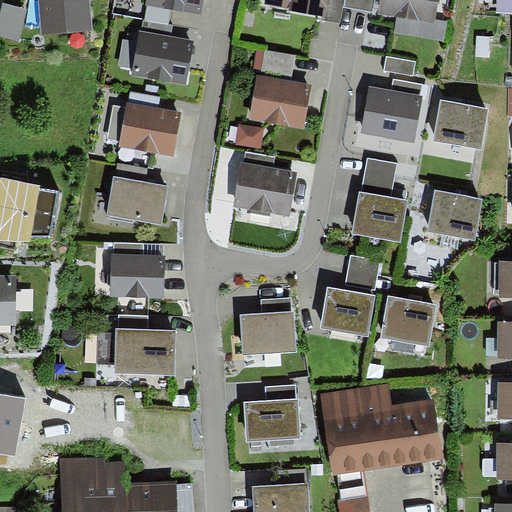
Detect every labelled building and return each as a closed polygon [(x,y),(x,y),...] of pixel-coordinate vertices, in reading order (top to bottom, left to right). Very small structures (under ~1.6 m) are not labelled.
[(89,0),(38,0),(42,38),(92,33),(89,0)] [(148,0),(147,4),(200,14),(202,0),(148,0)] [(265,0),(264,4),(288,8),(288,11),(323,17),(326,0),(265,0)] [(344,0),(326,0),(323,17),(323,19),(340,23),(343,7),(344,0)] [(344,0),(343,7),(373,12),(375,0),(344,0)] [(437,0),(379,0),(377,14),(397,18),(394,33),(444,42),(447,22),(433,20),(437,0)] [(28,9),(3,3),(0,15),(0,36),(20,41),(28,9)] [(143,19),(140,31),(171,37),(173,25),(143,19)] [(171,37),(140,31),(138,42),(123,39),(118,66),(133,69),(132,74),(185,85),(193,41),(171,37)] [(297,56),(266,50),(265,52),(257,50),(254,69),(261,71),(260,74),(292,80),(297,56)] [(415,62),(386,57),(384,70),(413,75),(415,62)] [(313,86),(257,75),(249,119),(304,129),(313,86)] [(391,91),(420,96),(422,84),(393,79),(391,91)] [(391,91),(370,87),(362,134),(415,143),(423,96),(420,96),(391,91)] [(131,92),(129,102),(159,108),(161,97),(131,92)] [(489,109),(443,100),(435,141),(481,150),(489,109)] [(129,102),(127,102),(126,108),(113,105),(106,139),(121,142),(120,147),(173,158),(182,113),(159,108),(129,102)] [(264,129),(239,125),(236,145),(261,149),(264,129)] [(246,151),(244,163),(273,169),(275,157),(246,151)] [(368,158),(362,191),(391,197),(397,164),(368,158)] [(118,163),(116,176),(145,182),(148,169),(118,163)] [(244,163),(242,163),(234,207),(248,209),(247,212),(271,217),(272,214),(289,218),(298,173),(273,169),(244,163)] [(40,186),(0,175),(0,245),(15,249),(17,240),(30,241),(32,236),(51,235),(58,194),(40,190),(40,186)] [(116,176),(114,176),(106,215),(109,216),(108,219),(133,224),(134,220),(162,226),(169,186),(145,182),(116,176)] [(362,191),(359,191),(351,234),(401,243),(409,200),(391,197),(362,191)] [(483,199),(435,191),(428,232),(476,240),(483,199)] [(114,243),(114,254),(144,255),(144,244),(114,243)] [(114,254),(112,254),(111,296),(165,298),(166,256),(144,255),(114,254)] [(380,261),(351,256),(346,285),(375,290),(380,261)] [(494,289),(500,289),(500,298),(511,298),(511,260),(499,260),(499,263),(495,263),(494,289)] [(16,276),(0,275),(0,322),(15,323),(16,276)] [(376,295),(328,287),(321,328),(369,337),(376,295)] [(437,305),(389,296),(381,338),(429,347),(437,305)] [(262,300),(262,313),(292,312),(291,298),(262,300)] [(262,313),(242,314),(244,355),(296,353),(294,312),(292,312),(262,313)] [(119,315),(119,329),(148,329),(149,316),(119,315)] [(511,323),(497,323),(497,359),(511,359),(511,323)] [(119,329),(116,329),(114,373),(175,376),(176,331),(148,329),(119,329)] [(389,383),(322,394),(335,475),(444,457),(435,399),(392,406),(389,383)] [(511,383),(498,384),(498,419),(511,419),(511,383)] [(266,387),(266,401),(297,399),(296,385),(266,387)] [(0,393),(0,466),(7,466),(9,455),(14,456),(24,398),(5,395),(0,393)] [(301,439),(299,399),(297,399),(266,401),(244,402),(246,441),(301,439)] [(498,459),(485,459),(485,476),(497,477),(497,481),(511,480),(511,444),(499,444),(498,459)] [(131,458),(60,460),(61,511),(174,511),(174,485),(132,486),(131,458)] [(278,471),(279,486),(308,484),(307,469),(278,471)] [(279,486),(253,487),(253,511),(309,511),(308,484),(279,486)] [(371,511),(369,496),(338,501),(340,511),(371,511)] [(494,509),(489,509),(488,511),(511,511),(511,502),(494,502),(494,509)]
